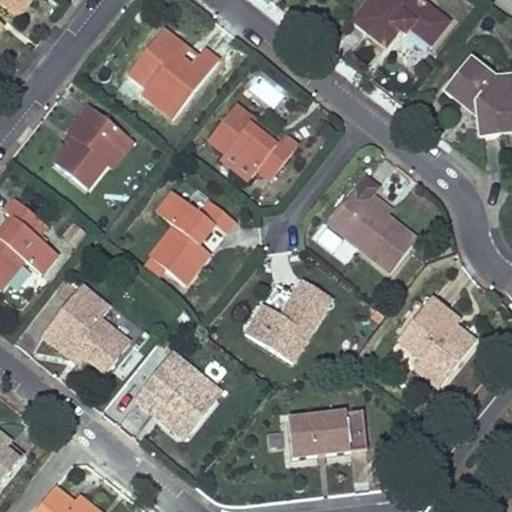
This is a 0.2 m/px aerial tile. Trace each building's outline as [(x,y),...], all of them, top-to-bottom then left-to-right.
[(18,20),(31,2),(28,0),(0,0),(0,33),(3,29),(0,26),(0,5),(1,7),(18,20)] [(431,48),(450,24),(419,0),(371,0),(353,23),(386,49),(399,32),(405,37),(410,31),(431,48)] [(163,32),(128,76),(147,91),(142,96),(173,121),(218,63),(204,51),(198,59),(192,67),(186,74),(171,62),(182,47),(163,32)] [(190,53),(182,47),(171,62),(186,74),(192,67),(184,61),(190,53)] [(471,61),(445,94),(460,106),(476,104),(477,119),(480,139),(500,136),(498,126),(505,118),(511,116),(511,85),(511,78),(495,80),(471,61)] [(460,106),(477,119),(476,104),(460,106)] [(249,127),(253,121),(235,107),(208,142),(225,155),(220,161),(249,184),(257,173),(262,167),(274,177),(297,148),(284,137),(280,142),(275,148),(249,127)] [(106,166),(128,139),(90,108),(68,135),(70,137),(75,141),(70,147),(55,166),(87,191),(106,166)] [(498,126),(500,136),(511,134),(511,116),(505,118),(498,126)] [(249,127),(275,148),(280,142),(253,121),(249,127)] [(75,141),(70,137),(66,143),(70,147),(75,141)] [(106,166),(112,171),(134,144),(128,139),(106,166)] [(257,173),(270,183),(274,177),(262,167),(257,173)] [(364,180),(328,227),(390,275),(417,241),(386,218),(367,203),(371,198),(377,190),(364,180)] [(172,194),(157,215),(174,229),(150,259),(151,259),(165,270),(185,286),(209,255),(198,246),(213,228),(224,236),(234,223),(210,204),(200,216),(172,194)] [(386,218),(390,212),(371,198),(367,203),(386,218)] [(15,202),(5,215),(14,222),(0,240),(0,290),(24,262),(41,276),(57,256),(38,240),(48,228),(15,202)] [(322,231),(315,245),(347,262),(354,248),(322,231)] [(158,279),(165,270),(151,259),(144,268),(158,279)] [(10,301),(32,277),(24,269),(2,294),(10,301)] [(302,283),(280,318),(263,307),(245,335),(292,365),(332,301),(302,283)] [(81,289),(42,338),(69,360),(76,352),(86,360),(105,375),(129,345),(99,322),(108,311),(81,289)] [(450,325),(454,319),(431,300),(424,309),(416,303),(401,322),(409,328),(397,342),(420,360),(415,367),(441,388),(475,345),(455,329),(450,325)] [(455,329),(460,323),(454,319),(450,325),(455,329)] [(79,368),(86,360),(76,352),(69,360),(79,368)] [(173,357),(139,399),(156,413),(160,407),(166,412),(158,422),(183,442),(220,396),(173,357)] [(217,389),(227,374),(210,364),(200,379),(217,389)] [(139,399),(135,403),(152,417),(158,422),(166,412),(160,407),(156,413),(139,399)] [(367,452),(363,413),(287,422),(292,461),(318,458),(318,455),(324,454),(324,457),(367,452)] [(0,486),(20,462),(6,451),(10,445),(0,436),(0,486)] [(6,451),(20,462),(24,456),(10,445),(6,451)] [(54,489),(37,511),(83,511),(74,505),(54,489)] [(74,505),(83,511),(95,511),(79,499),(74,505)]
